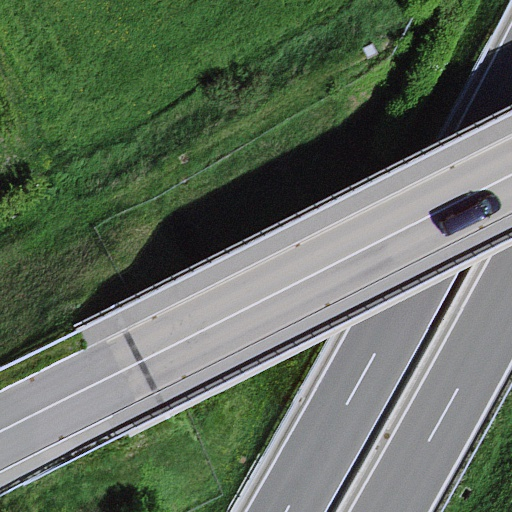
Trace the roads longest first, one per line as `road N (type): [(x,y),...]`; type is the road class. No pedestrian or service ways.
road 1 (tertiary): [(511,177),(0,436)]
road 2 (motorway): [(511,98),(285,511)]
road 3 (motorway): [(388,511),(511,289)]
